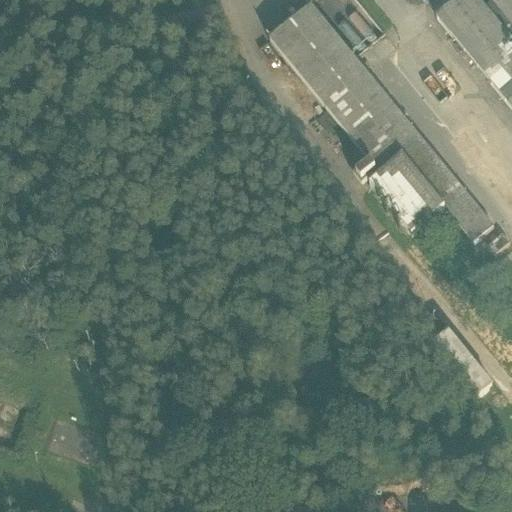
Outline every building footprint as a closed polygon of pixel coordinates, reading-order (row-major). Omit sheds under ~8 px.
[(511,1),(511,0),(488,0),(493,5),(484,11),(474,0),(461,0),(436,21),(511,112),(511,1)] [(423,147),(311,12),(270,45),(372,169),(365,174),(364,172),(354,180),(362,190),(372,182),(370,180),(377,175),(382,181),(423,147)] [(465,198),(423,147),(382,181),(370,190),(412,241),(444,215),(465,198)] [(465,198),(444,215),(473,250),(494,233),(465,198)] [(503,240),(487,252),(495,261),(510,249),(503,240)] [(493,391),(449,338),(429,354),(473,407),(493,391)]
